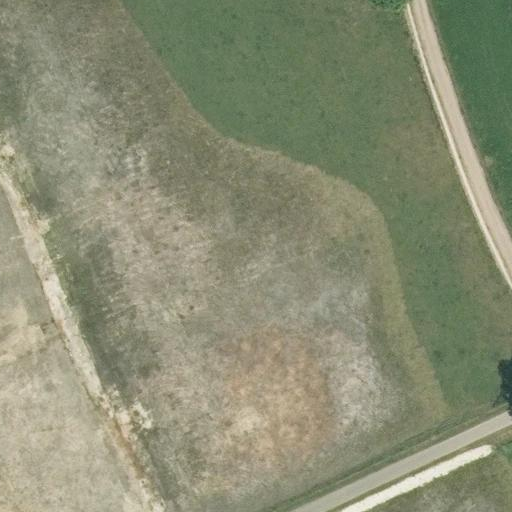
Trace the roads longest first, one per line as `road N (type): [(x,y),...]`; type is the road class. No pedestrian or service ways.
road 1 (track): [(511,257),(466,156),(417,0)]
road 2 (unclassified): [(299,511),(511,414)]
